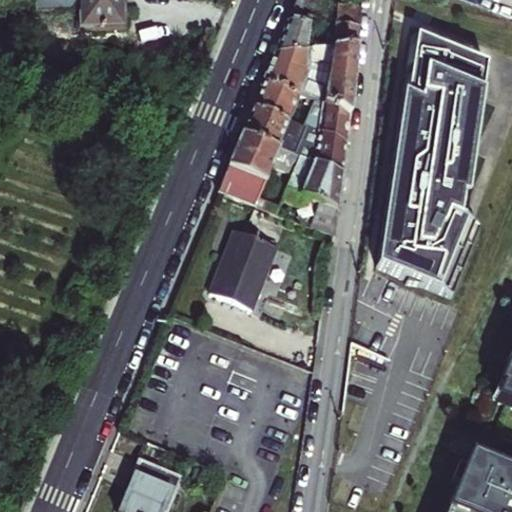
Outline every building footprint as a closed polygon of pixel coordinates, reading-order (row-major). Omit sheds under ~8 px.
[(122,33),(120,0),(14,0),(15,2),(34,1),(35,17),(77,15),(78,34),(122,33)] [(299,0),(288,27),(275,59),(330,56),(355,54),(360,12),(336,10),(337,0),(299,0)] [(451,57),(411,40),(388,274),(418,287),(417,293),(435,294),(463,306),(490,239),(474,229),(485,72),(468,64),(470,59),(451,57)] [(355,54),(330,56),(322,109),(349,120),(355,54)] [(322,109),(330,56),(275,59),(269,72),(264,86),(299,100),(307,103),(312,106),(322,109)] [(134,93),(140,80),(121,72),(115,85),(134,93)] [(299,100),(264,86),(258,99),(253,112),(289,126),(292,118),(299,100)] [(346,148),(349,120),(322,109),(312,106),(311,110),(306,124),(303,131),(306,132),(346,148)] [(247,126),(242,139),(300,161),(301,156),(297,155),(306,132),(303,131),(289,126),(253,112),(247,126)] [(292,118),(289,126),(303,131),(306,124),(292,118)] [(301,156),(300,161),(306,164),(344,178),(346,148),(306,132),(297,155),(301,156)] [(300,161),(242,139),(235,155),(228,172),(286,195),(295,173),(300,161)] [(301,176),(295,173),(286,195),(320,208),(312,233),(328,239),(335,242),(344,178),(306,164),(301,176)] [(286,195),(228,172),(218,196),(277,219),(286,195)] [(223,265),(209,299),(249,316),(275,254),(238,238),(227,266),(223,265)] [(396,341),(358,326),(349,348),(387,364),(396,341)] [(511,357),(496,393),(511,399),(511,357)] [(511,511),(511,465),(473,449),(446,511),(511,511)] [(140,466),(121,511),(169,511),(182,484),(140,466)]
